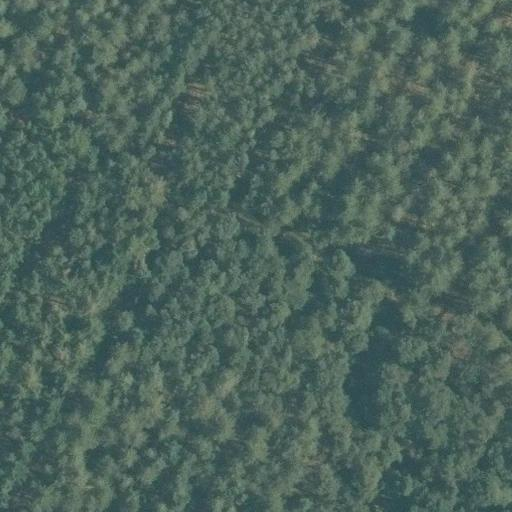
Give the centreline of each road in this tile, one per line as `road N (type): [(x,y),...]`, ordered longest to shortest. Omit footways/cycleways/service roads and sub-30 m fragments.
road 1 (unknown): [(511,332),(0,123)]
road 2 (unknown): [(454,511),(511,387)]
